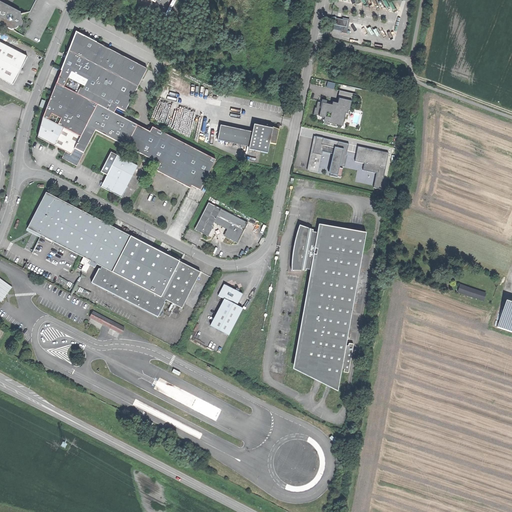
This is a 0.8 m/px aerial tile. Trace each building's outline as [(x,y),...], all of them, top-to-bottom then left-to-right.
[(0,0),(0,21),(13,28),(19,26),(21,22),(23,18),(21,11),(0,0)] [(334,22),(333,24),(343,25),(346,26),(347,19),(336,18),(336,16),(331,16),(331,19),(330,22),(334,22)] [(70,50),(139,84),(148,66),(78,31),(70,50)] [(0,37),(0,41),(19,50),(20,48),(0,37)] [(0,76),(14,83),(21,68),(27,55),(19,50),(0,41),(0,76)] [(127,109),(139,84),(70,50),(60,76),(118,105),(127,109)] [(115,111),(118,105),(60,76),(57,83),(115,111)] [(138,123),(115,111),(57,83),(44,115),(46,117),(64,126),(82,134),(91,139),(95,129),(127,145),(138,123)] [(316,108),(315,107),(313,114),(319,115),(318,116),(324,117),(322,123),(337,127),(337,125),(342,126),(345,113),(347,114),(348,110),(349,111),(353,93),(340,90),(337,103),(332,102),(331,105),(325,104),(326,100),(321,99),(321,102),(318,101),(316,108)] [(37,135),(55,144),(64,126),(46,117),(37,135)] [(151,129),(138,123),(127,145),(161,161),(157,169),(173,177),(191,186),(192,184),(201,188),(216,157),(152,126),(151,129)] [(220,125),(217,139),(250,145),(249,148),(268,151),(270,141),(277,142),(278,135),(279,128),(254,123),(253,131),(220,125)] [(78,164),(84,152),(75,147),(82,134),(64,126),(55,144),(66,150),(62,157),(69,160),(78,164)] [(84,152),(91,139),(82,134),(75,147),(84,152)] [(349,144),(314,136),(307,170),(318,172),(323,151),(333,153),(328,173),(331,173),(330,175),(337,177),(337,175),(341,176),(343,168),(339,167),(340,165),(345,166),(347,155),(346,155),(349,144)] [(388,152),(358,146),(355,161),(364,163),(385,167),(388,152)] [(111,190),(122,196),(138,165),(118,154),(102,186),(111,190)] [(383,174),(385,167),(364,163),(363,169),(377,172),(373,187),(380,188),(383,174)] [(383,188),(389,189),(391,168),(386,167),(383,188)] [(47,192),(28,227),(41,234),(49,238),(109,269),(162,296),(168,284),(180,260),(47,192)] [(249,220),(209,201),(197,226),(197,229),(207,234),(210,233),(214,225),(212,225),(214,221),(221,225),(228,228),(226,233),(226,236),(236,241),(240,239),(249,220)] [(356,230),(320,224),(319,233),(314,232),(314,230),(300,225),(296,239),(294,247),(293,253),(291,272),(306,271),(306,270),(312,271),(295,370),(319,382),(330,387),(340,393),(344,370),(344,371),(344,373),(349,374),(354,345),(350,345),(349,347),(348,347),(368,233),(356,230)] [(197,269),(180,260),(168,284),(180,290),(174,302),(179,304),(197,269)] [(165,319),(174,302),(162,296),(109,269),(108,272),(106,271),(98,286),(165,319)] [(0,299),(2,301),(13,286),(0,277),(0,299)] [(219,295),(225,298),(237,304),(243,292),(233,287),(225,283),(219,295)] [(162,296),(174,302),(180,290),(168,284),(162,296)] [(457,293),(482,301),(485,293),(459,285),(457,293)] [(211,325),(230,334),(243,307),(237,304),(225,298),(211,325)] [(511,300),(509,299),(499,328),(511,332),(511,300)] [(94,311),(91,317),(111,327),(114,321),(94,311)] [(132,331),(114,321),(111,327),(129,336),(132,331)]
